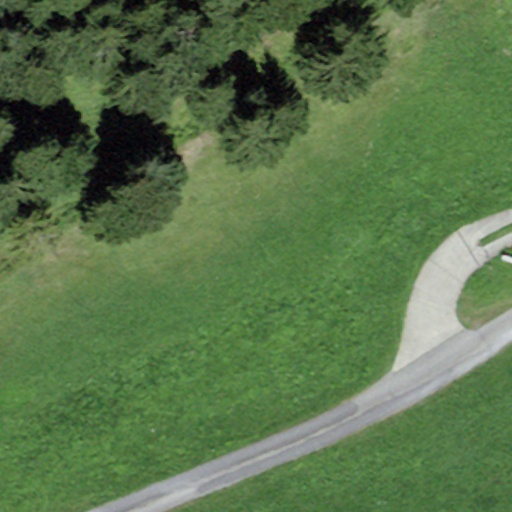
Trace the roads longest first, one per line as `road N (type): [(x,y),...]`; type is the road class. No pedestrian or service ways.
road 1 (track): [(511,329),(152,511)]
road 2 (track): [(431,373),(437,290),(480,240),(511,226)]
